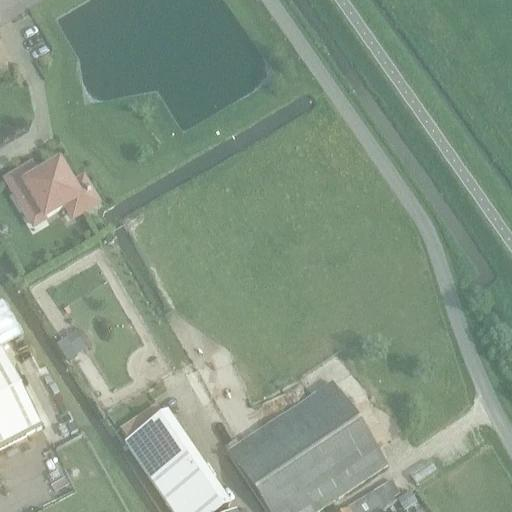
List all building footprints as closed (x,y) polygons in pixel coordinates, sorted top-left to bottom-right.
[(31,170),(8,183),(22,206),(33,199),(46,221),(67,208),(74,219),(96,205),(83,183),(71,190),(59,168),(38,181),(31,170)] [(0,305),(0,349),(24,337),(2,304),(0,305)] [(2,353),(0,354),(0,452),(42,430),(2,353)] [(228,456),(266,511),(320,511),(388,467),(333,385),(228,456)] [(168,416),(125,445),(170,511),(228,511),(228,510),(231,508),(168,416)] [(430,464),(409,477),(416,488),(437,474),(430,464)] [(382,511),(397,503),(394,499),(399,496),(391,481),(348,509),(349,511),(348,511),(347,511),(382,511)] [(410,496),(398,503),(403,511),(407,511),(417,506),(410,496)]
